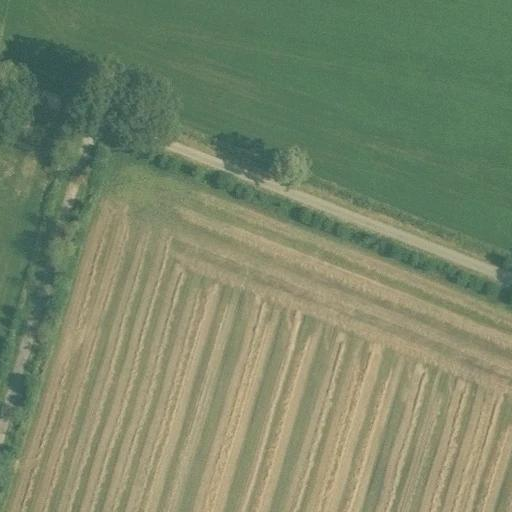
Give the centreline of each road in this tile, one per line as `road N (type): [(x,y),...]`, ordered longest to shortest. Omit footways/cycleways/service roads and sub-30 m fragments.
road 1 (track): [(511,279),(0,82)]
road 2 (track): [(95,119),(0,442)]
